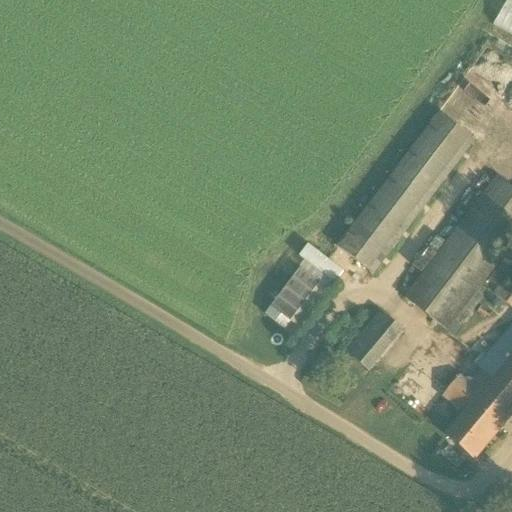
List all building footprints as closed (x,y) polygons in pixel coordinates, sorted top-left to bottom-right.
[(337,248),(373,276),(476,143),(439,115),(337,248)] [(479,292),(511,247),(511,189),(496,177),(404,299),(447,332),(479,292)] [(495,296),(507,306),(511,309),(511,308),(511,266),(511,268),(511,270),(493,294),(495,296)] [(368,372),(403,331),(381,313),(347,354),(368,372)] [(474,461),(511,415),(511,324),(477,367),(480,371),(471,382),(469,383),(461,376),(443,397),(464,415),(446,437),(474,461)]
